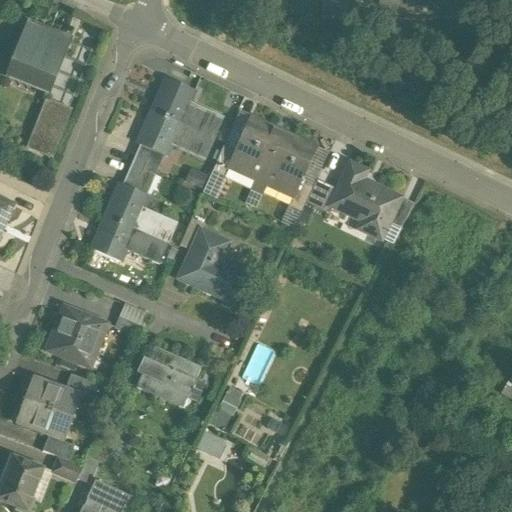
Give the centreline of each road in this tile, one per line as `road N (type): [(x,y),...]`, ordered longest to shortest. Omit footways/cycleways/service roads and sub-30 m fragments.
road 1 (residential): [(511,206),(133,31)]
road 2 (residential): [(133,31),(0,364)]
